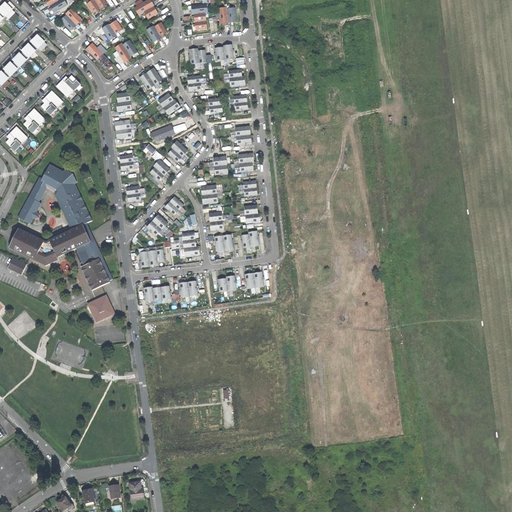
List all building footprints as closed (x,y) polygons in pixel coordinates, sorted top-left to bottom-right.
[(45,0),(46,1),(44,2),(45,4),(46,5),(48,3),(49,7),(50,6),(51,8),(49,9),(50,10),(50,11),(52,10),(54,13),(67,6),(63,0),(45,0)] [(104,0),(92,0),(87,4),(93,13),(96,11),(98,13),(99,12),(100,12),(98,10),(102,7),(103,9),(104,9),(105,8),(104,6),(107,4),(104,0)] [(154,6),(152,3),(151,1),(150,0),(148,0),(134,8),(139,15),(144,12),(154,7),(154,6)] [(0,9),(0,10),(6,17),(7,17),(13,11),(13,10),(8,5),(6,3),(2,7),(0,9)] [(207,4),(191,6),(191,10),(192,15),(194,15),(205,13),(208,13),(207,4)] [(156,10),(155,8),(154,7),(144,12),(148,19),(158,14),(156,10)] [(218,8),(220,24),(224,23),(229,23),(227,9),(227,7),(218,8)] [(235,8),(227,9),(229,23),(232,22),(237,22),(235,8)] [(67,16),(61,21),(70,31),(73,29),(75,30),(76,29),(75,27),(79,23),(81,25),(81,24),(82,23),(81,21),(82,20),(72,9),(66,14),(67,16)] [(16,13),(13,11),(7,17),(10,20),(16,13)] [(205,13),(194,15),(194,18),(195,22),(206,21),(205,13)] [(54,19),(52,22),(60,30),(62,27),(54,19)] [(114,23),(112,24),(110,25),(116,34),(123,30),(117,21),(114,23)] [(207,29),(206,21),(195,22),(195,27),(196,31),(207,29)] [(155,27),(160,36),(162,36),(164,34),(166,33),(167,32),(162,23),(155,27)] [(109,25),(107,26),(105,27),(102,29),(110,41),(117,36),(116,34),(110,25),(109,25)] [(157,41),(159,39),(161,38),(160,36),(155,27),(154,26),(147,31),(154,42),(156,41),(157,41)] [(31,42),(39,50),(39,49),(45,43),(46,42),(40,37),(38,35),(35,39),(31,42)] [(123,45),(131,57),(132,56),(135,54),(136,53),(138,52),(130,41),(123,45)] [(48,46),(45,43),(39,49),(42,52),(48,46)] [(93,43),(91,45),(89,47),(87,49),(107,71),(110,68),(111,66),(113,65),(93,43)] [(22,51),(30,59),(31,57),(36,53),(37,51),(30,44),(26,47),(22,51)] [(132,58),(131,57),(123,45),(116,50),(125,63),(127,62),(129,60),(132,58)] [(216,61),(221,60),(229,59),(234,59),(232,45),(228,46),(223,46),(223,48),(221,48),(215,49),(216,61)] [(191,64),(195,64),(204,63),(207,62),(205,51),(202,51),(198,51),(198,49),(193,49),(189,50),(191,64)] [(13,61),(21,68),(22,67),(26,62),(28,61),(20,53),(17,57),(13,61)] [(4,69),(12,77),(19,70),(11,62),(8,66),(4,69)] [(148,90),(151,88),(159,83),(162,80),(154,69),(151,71),(144,76),(140,78),(148,90)] [(229,71),(229,74),(230,82),(231,87),(245,85),(245,80),(244,76),(242,76),(241,73),(241,70),(229,71)] [(0,83),(3,86),(4,85),(8,81),(10,79),(2,71),(0,73),(0,83)] [(73,76),(70,79),(70,80),(74,84),(78,81),(73,76)] [(201,87),(200,79),(200,76),(188,77),(188,81),(189,88),(189,91),(201,90),(201,87)] [(60,84),(57,87),(68,98),(75,91),(67,83),(64,80),(60,84)] [(70,80),(67,83),(75,91),(81,85),(78,81),(74,84),(70,80)] [(162,87),(159,83),(151,88),(154,92),(162,87)] [(49,95),(46,98),(53,104),(57,109),(64,102),(53,91),(49,95)] [(131,106),(130,97),(129,93),(126,93),(117,94),(118,103),(117,103),(117,108),(118,112),(132,110),(131,106)] [(159,101),(161,104),(166,112),(169,115),(180,107),(178,104),(175,100),(173,101),(171,96),(169,94),(159,101)] [(73,100),(78,104),(82,99),(78,95),(73,100)] [(234,96),(235,99),(235,108),(236,111),(248,109),(247,105),(247,99),(246,95),(234,96)] [(42,107),(47,112),(52,107),(51,106),(53,104),(46,98),(43,101),(45,104),(44,105),(42,107)] [(209,101),(209,102),(210,111),(210,112),(210,114),(222,112),(221,98),(209,99),(209,101)] [(52,107),(47,112),(51,116),(58,109),(57,109),(53,104),(51,106),(52,107)] [(162,115),(166,112),(161,104),(156,107),(162,115)] [(29,116),(35,122),(40,127),(46,120),(35,109),(32,113),(29,116)] [(25,125),(30,130),(34,125),(33,124),(35,122),(29,116),(25,119),(28,122),(27,123),(25,125)] [(131,133),(130,124),(130,120),(115,122),(116,127),(117,135),(118,139),(132,137),(131,133)] [(30,130),(34,134),(40,127),(35,122),(33,124),(34,125),(30,130)] [(172,125),(152,133),(156,142),(175,134),(174,130),(172,125)] [(236,128),(236,132),(237,141),(238,145),(251,144),(251,139),(250,131),(249,126),(236,128)] [(14,131),(11,134),(18,140),(22,145),(29,138),(18,127),(14,131)] [(193,132),(186,136),(190,143),(197,138),(193,132)] [(18,140),(11,134),(8,137),(10,140),(9,141),(7,143),(12,148),(17,143),(16,142),(18,140)] [(23,145),(22,145),(18,140),(16,142),(17,143),(12,148),(16,152),(23,145)] [(179,161),(185,154),(186,153),(188,151),(177,141),(171,148),(173,149),(168,154),(177,163),(178,162),(179,161)] [(239,155),(239,159),(240,168),(241,172),(253,171),(253,166),(252,163),(254,162),(253,157),(253,153),(239,155)] [(185,154),(179,161),(183,164),(189,158),(185,154)] [(133,166),(132,158),(132,155),(120,157),(120,160),(122,168),(122,171),(134,169),(133,166)] [(214,161),(214,162),(215,171),(215,173),(216,175),(228,174),(226,157),(214,158),(214,161)] [(161,179),(167,173),(168,171),(170,170),(160,160),(154,167),(155,168),(150,173),(159,181),(160,180),(161,179)] [(55,193),(72,231),(84,225),(88,223),(93,221),(81,196),(76,184),(78,183),(74,175),(65,170),(64,172),(51,164),(43,179),(40,178),(30,197),(40,203),(48,189),(55,193)] [(171,177),(167,173),(161,179),(165,183),(171,177)] [(244,182),(244,185),(245,194),(245,196),(257,195),(257,190),(256,184),(256,181),(244,182)] [(217,198),(216,189),(216,185),(201,187),(202,191),(203,199),(203,204),(218,203),(217,198)] [(140,198),(139,189),(139,186),(127,188),(127,191),(128,199),(129,202),(141,201),(140,198)] [(42,204),(40,203),(30,197),(19,218),(31,225),(42,204)] [(176,214),(182,207),(184,205),(175,197),(173,200),(167,205),(165,208),(174,216),(176,214)] [(244,207),(245,211),(246,220),(246,224),(260,222),(260,217),(259,213),(258,214),(257,209),(257,205),(244,207)] [(186,211),(182,207),(176,214),(180,217),(186,211)] [(223,225),(222,216),(222,212),(209,214),(210,217),(211,225),(211,231),(224,229),(223,225)] [(159,233),(165,227),(168,223),(159,215),(156,218),(150,224),(147,228),(156,236),(159,233)] [(77,250),(85,266),(100,259),(110,281),(114,279),(92,232),(88,223),(84,225),(92,243),(77,250)] [(50,241),(55,252),(58,259),(77,250),(92,243),(84,225),(72,231),(50,241)] [(169,230),(165,227),(159,233),(163,237),(169,230)] [(15,239),(10,249),(47,267),(59,261),(58,259),(55,252),(47,256),(40,253),(45,241),(20,229),(15,239)] [(183,237),(179,238),(181,257),(199,255),(199,251),(198,246),(196,246),(196,243),(195,236),(194,232),(182,234),(183,237)] [(245,248),(246,248),(255,246),(256,246),(259,246),(257,232),(248,233),(249,235),(242,236),(243,248),(245,248)] [(221,251),(229,250),(231,250),(234,249),(232,235),(214,237),(215,241),(213,241),(214,245),(215,245),(216,252),(218,251),(221,251)] [(165,262),(163,250),(145,252),(139,253),(141,267),(144,267),(151,266),(154,266),(154,267),(155,267),(155,266),(159,265),(158,263),(160,263),(165,262)] [(28,265),(14,258),(9,269),(22,276),(28,265)] [(85,266),(82,268),(93,291),(111,283),(110,281),(100,259),(85,266)] [(247,289),(251,289),(260,287),(264,287),(262,272),(259,273),(248,274),(245,275),(247,289)] [(220,292),(224,292),(233,291),(237,290),(235,276),(231,277),(226,277),(226,279),(222,279),(218,280),(220,292)] [(181,298),(185,297),(194,296),(198,295),(196,281),(192,282),(183,283),(179,284),(181,298)] [(146,302),(167,299),(171,299),(169,287),(164,287),(157,288),(153,289),(153,287),(149,288),(144,289),(146,302)] [(107,295),(88,304),(97,323),(116,314),(107,295)] [(131,483),(133,500),(145,498),(144,493),(143,488),(141,488),(140,482),(131,483)] [(112,498),(121,497),(120,485),(114,485),(110,486),(112,498)] [(83,491),(86,503),(95,501),(92,489),(88,490),(83,491)] [(65,509),(67,511),(73,506),(69,498),(67,499),(65,496),(61,499),(57,502),(63,511),(65,509)]
